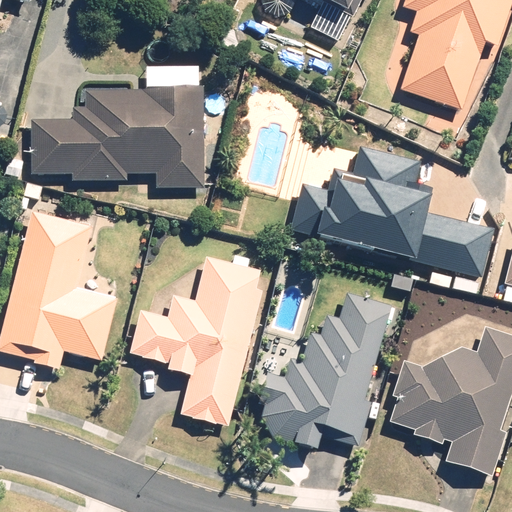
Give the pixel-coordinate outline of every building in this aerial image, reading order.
[(0,0),(0,5),(24,12),(27,0),(0,0)] [(258,0),(257,4),(276,15),(284,0),(291,0),(314,13),(309,22),(339,39),(362,0),(363,0),(365,1),(365,0),(258,0)] [(401,0),(398,8),(400,35),(389,72),(399,96),(460,114),(478,58),(490,61),(510,0),(401,0)] [(200,193),(201,93),(165,92),(164,100),(82,99),(82,113),(69,113),(69,128),(26,127),(25,181),(66,181),(66,185),(124,186),(124,180),(152,181),(152,193),(200,193)] [(312,236),(309,249),(407,271),(408,264),(477,280),(487,237),(417,221),(421,205),(410,203),(418,170),(353,155),(345,190),(321,185),(319,192),(298,187),(288,230),(312,236)] [(87,233),(25,218),(0,319),(0,361),(53,374),(58,356),(97,366),(112,304),(72,295),(87,233)] [(511,242),(505,241),(496,302),(511,304),(511,242)] [(225,432),(258,298),(250,296),(254,279),(200,266),(191,304),(167,298),(161,320),(137,314),(125,361),(161,370),(160,376),(187,383),(178,420),(225,432)] [(361,403),(386,310),(341,298),(334,325),(321,321),(315,344),(302,340),(296,366),(286,363),(280,386),(263,382),(247,442),(313,460),(318,440),(355,450),(368,405),(361,403)] [(496,434),(511,380),(511,343),(477,333),(471,356),(460,352),(418,370),(394,363),(376,423),(408,432),(406,440),(434,448),(435,444),(445,447),(439,468),(488,483),(502,436),(496,434)]
